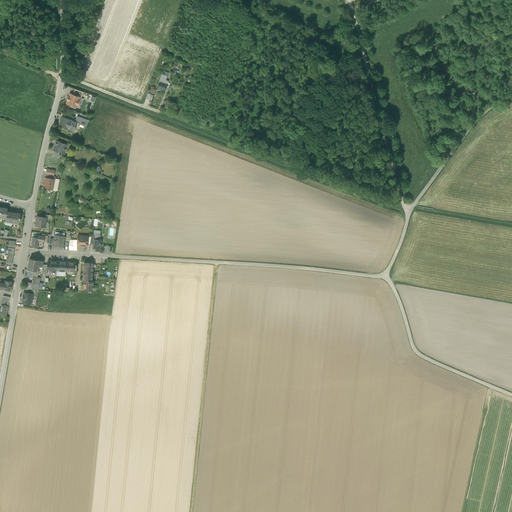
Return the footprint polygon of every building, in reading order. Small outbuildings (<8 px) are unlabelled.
[(157,88),(165,91),(168,82),(165,81),(160,79),(157,88)] [(75,89),(73,95),(80,97),(79,97),(81,98),(83,92),(75,89)] [(78,101),(79,97),(80,97),(73,95),(70,94),(69,97),(68,97),(67,100),(68,100),(66,104),(71,105),(70,107),(75,109),(77,105),(79,101),(78,101)] [(89,120),(82,118),(82,119),(78,118),(77,122),(75,122),(62,117),(59,126),(63,127),(65,128),(74,131),(76,125),(83,128),(84,126),(86,127),(89,120)] [(60,152),(64,153),(67,145),(57,141),(55,146),(54,150),(60,153),(60,152)] [(52,156),(59,159),(60,156),(59,155),(60,153),(54,150),(52,156)] [(53,190),(55,180),(45,177),(43,188),(53,190)] [(5,221),(12,222),(13,213),(7,212),(6,218),(5,221)] [(20,214),(13,213),(12,222),(19,223),(20,214)] [(35,226),(44,227),(45,223),(45,221),(46,222),(46,218),(42,217),(37,216),(35,226)] [(31,247),(37,248),(38,242),(44,243),(45,236),(42,236),(38,235),(38,238),(33,237),(31,247)] [(77,246),(87,247),(87,244),(87,237),(87,236),(78,235),(77,242),(77,246)] [(53,245),(63,247),(64,236),(59,236),(57,237),(54,236),(54,239),(53,245)] [(101,240),(99,240),(94,239),(93,244),(93,246),(95,247),(95,249),(100,249),(101,240)] [(27,270),(37,271),(38,271),(38,266),(43,267),(43,265),(44,261),(29,258),(27,270)] [(57,271),(57,262),(57,261),(48,261),(47,265),(47,270),(49,270),(57,271)] [(57,271),(66,271),(66,262),(57,262),(57,271)] [(75,263),(66,262),(66,271),(70,271),(73,272),(75,272),(75,263)] [(84,262),(83,271),(92,272),(93,263),(84,262)] [(26,276),(34,277),(37,278),(39,271),(38,271),(37,271),(27,270),(26,276)] [(83,281),(84,281),(92,281),(92,272),(83,271),(83,281)] [(41,278),(37,278),(34,277),(33,283),(25,282),(24,289),(26,289),(35,290),(38,290),(41,278)] [(0,290),(3,291),(3,289),(11,290),(12,282),(4,281),(4,283),(0,283),(0,290)] [(93,281),(92,281),(84,281),(84,290),(93,290),(93,281)] [(23,299),(22,303),(31,304),(32,294),(26,293),(24,292),(23,296),(22,299),(23,299)] [(1,305),(8,306),(10,297),(3,296),(1,305)]
